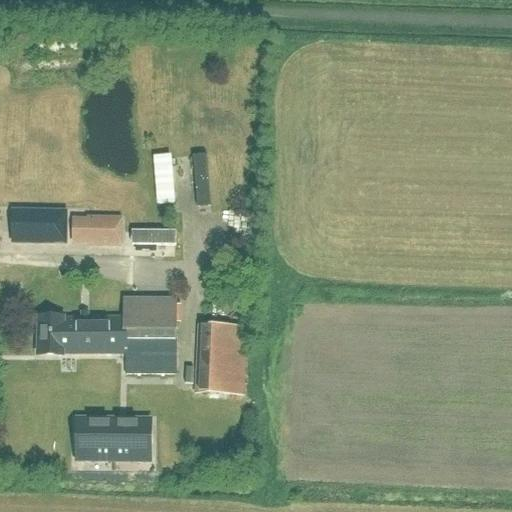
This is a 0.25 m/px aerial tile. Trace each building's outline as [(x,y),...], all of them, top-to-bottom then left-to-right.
[(206,156),(192,157),(197,208),(211,207),(206,156)] [(153,158),(157,207),(175,205),(170,157),(153,158)] [(13,213),(12,245),(13,245),(14,241),(40,241),(40,245),(64,246),(65,246),(66,214),(13,213)] [(73,249),(122,249),(122,225),(73,225),(73,249)] [(131,232),(131,247),(175,247),(175,233),(131,232)] [(76,356),(126,355),(126,376),(174,376),(175,305),(126,305),(126,321),(61,321),(40,321),(39,356),(76,356)] [(199,330),(196,398),(244,400),(248,332),(199,330)] [(77,422),(76,462),(114,463),(114,423),(77,422)] [(114,423),(114,463),(151,463),(151,423),(114,423)]
